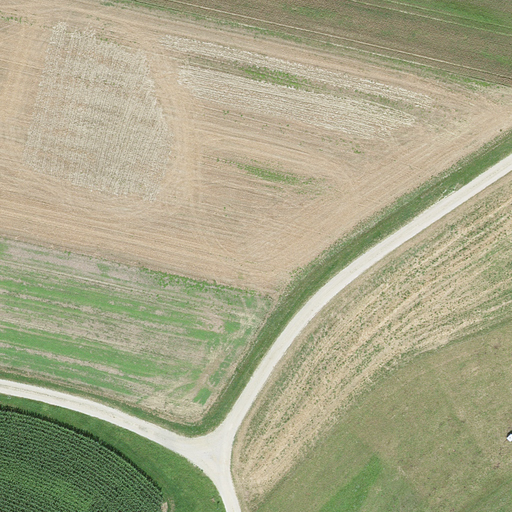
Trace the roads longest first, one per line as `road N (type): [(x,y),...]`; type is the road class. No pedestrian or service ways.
road 1 (track): [(511,162),(352,270),(284,339),(213,461)]
road 2 (track): [(0,388),(78,403),(175,440),(213,461),(233,511)]
